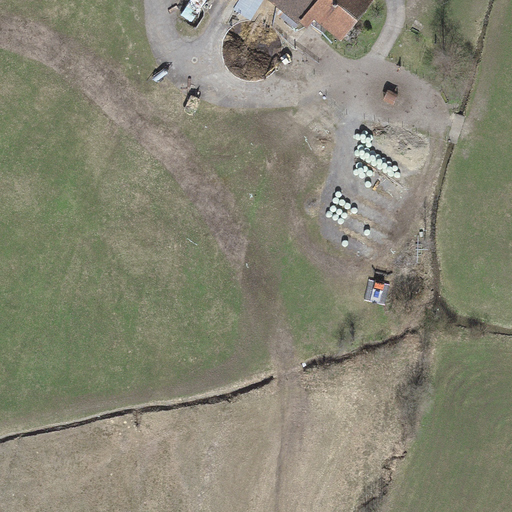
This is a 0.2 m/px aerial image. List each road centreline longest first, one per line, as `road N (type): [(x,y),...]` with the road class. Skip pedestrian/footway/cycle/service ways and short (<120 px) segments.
road 1 (track): [(475,133),(357,103),(211,89),(166,47),(155,0)]
road 2 (track): [(337,241),(325,222),(327,202),(357,103),(392,29),(395,0)]
